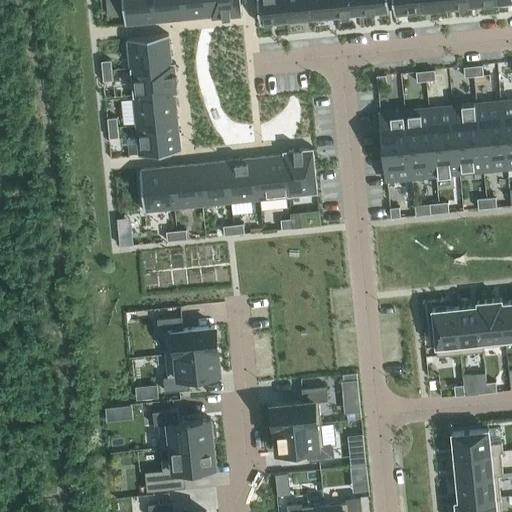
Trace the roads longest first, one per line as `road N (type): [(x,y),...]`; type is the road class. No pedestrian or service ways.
road 1 (residential): [(337,52),(376,418)]
road 2 (residential): [(235,301),(253,469),(236,511)]
road 3 (residential): [(511,36),(337,52)]
road 4 (residential): [(376,418),(511,405)]
